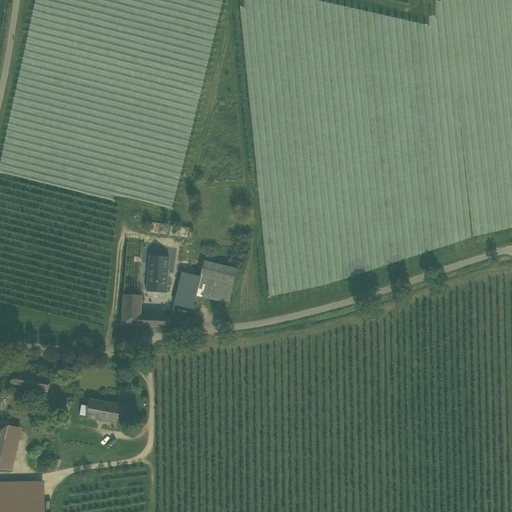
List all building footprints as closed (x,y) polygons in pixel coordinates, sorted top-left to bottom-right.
[(149,256),(146,292),(166,293),(169,257),(149,256)] [(237,269),(204,261),(200,277),(233,286),(237,269)] [(200,277),(181,273),(174,305),(192,309),(195,296),(200,277)] [(200,277),(195,296),(229,304),(233,286),(200,277)] [(121,325),(147,326),(148,316),(140,315),(141,297),(140,296),(137,295),(123,295),(121,325)] [(147,326),(155,327),(156,316),(148,316),(147,326)] [(170,317),(156,316),(155,327),(168,327),(170,317)] [(12,384),(48,390),(50,376),(14,370),(13,375),(12,384)] [(86,417),(115,422),(118,405),(89,400),(88,407),(86,417)] [(86,417),(88,407),(81,406),(79,416),(86,417)] [(0,459),(8,425),(1,424),(0,427),(0,459)] [(21,428),(8,425),(0,459),(0,469),(11,469),(21,428)] [(0,511),(43,511),(43,483),(0,483),(0,511)]
